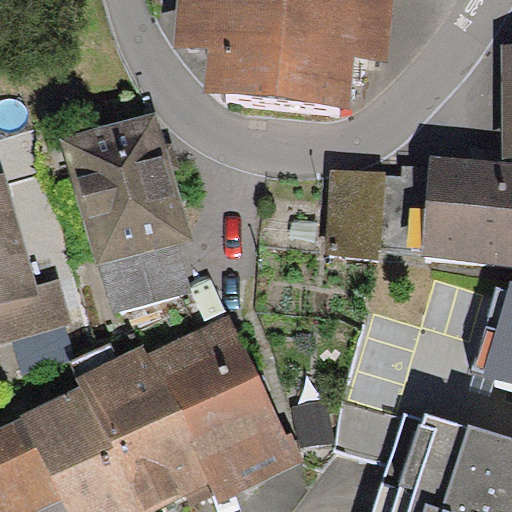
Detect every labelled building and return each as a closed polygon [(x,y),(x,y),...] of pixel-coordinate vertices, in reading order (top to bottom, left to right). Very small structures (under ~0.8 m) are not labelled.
[(393,67),(397,0),(182,0),(178,57),(209,57),(206,104),(352,118),(356,64),(393,67)] [(194,243),(156,117),(64,145),(102,271),(179,247),(194,243)] [(511,169),(493,168),(432,163),(424,265),(511,276),(511,169)] [(388,180),(333,176),(327,262),(381,266),(388,180)] [(41,290),(8,177),(0,178),(0,345),(69,325),(58,285),(41,290)] [(179,247),(102,271),(117,318),(193,295),(179,247)] [(511,297),(499,297),(475,374),(489,378),(485,386),(508,392),(505,400),(511,402),(511,297)] [(258,375),(229,318),(0,428),(0,511),(39,511),(61,502),(66,511),(166,511),(199,496),(214,489),(224,506),(307,465),(258,375)] [(327,403),(294,410),(302,449),(336,442),(327,403)] [(511,511),(511,449),(407,418),(377,511),(511,511)]
